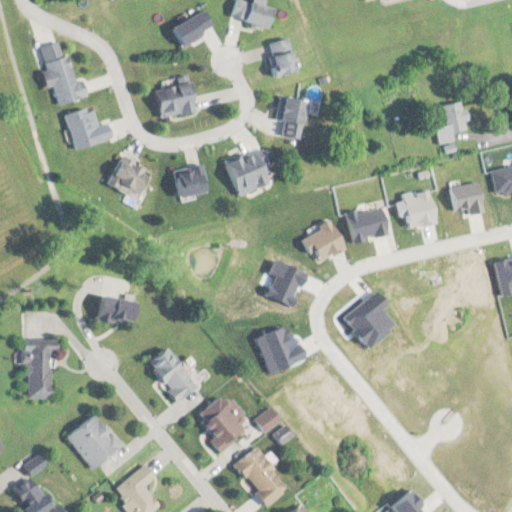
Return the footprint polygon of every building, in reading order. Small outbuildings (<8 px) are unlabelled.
[(263,30),(269,9),(237,0),(232,0),(227,19),(263,30)] [(201,37),(199,33),(210,27),(201,10),(168,28),(180,49),(201,37)] [(293,73),(286,39),(264,43),(271,77),(293,73)] [(72,82),(64,54),(59,56),(56,42),(35,48),(46,87),(49,86),(54,105),(84,97),(79,80),(72,82)] [(192,113),(189,84),(153,88),(157,117),(192,113)] [(272,120),(281,122),(279,137),(296,140),(303,102),(276,97),(272,120)] [(440,105),(444,126),(433,128),(436,144),(452,141),(451,134),(466,131),(461,101),(440,105)] [(71,150),(108,139),(104,123),(94,126),(88,107),(61,116),(71,150)] [(222,162),(235,196),(266,184),(260,168),(265,166),(259,148),(222,162)] [(104,185),(133,200),(148,172),(118,157),(104,185)] [(171,170),(176,199),(204,195),(200,166),(171,170)] [(131,323),(132,300),(97,298),(96,321),(131,323)] [(22,398),(47,398),(47,351),(54,351),(54,338),(22,338),(22,398)] [(144,362),(174,401),(194,386),(164,347),(144,362)] [(231,441),(227,435),(239,427),(234,420),(239,416),(222,393),(192,415),(218,451),(231,441)] [(277,419),(266,406),(250,420),(261,432),(277,419)] [(88,469),(118,446),(92,413),(62,436),(88,469)] [(230,463),(262,505),(284,488),(252,446),(230,463)] [(42,465),(37,458),(31,462),(29,459),(20,465),(27,475),(42,465)] [(141,486),(152,478),(142,464),(110,489),(127,511),(128,511),(133,509),(135,511),(148,511),(157,506),(141,486)] [(55,511),(49,511),(29,476),(10,488),(24,511),(61,511),(60,509),(55,511)]
